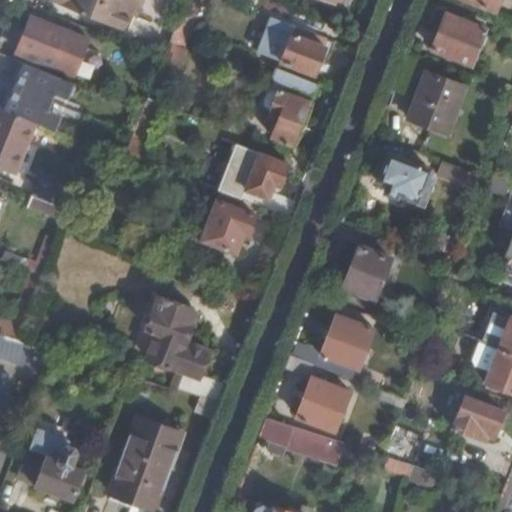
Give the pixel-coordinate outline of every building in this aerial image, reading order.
[(58,0),(123,28),(130,13),(138,17),(145,0),(58,0)] [(190,34),(203,0),(187,0),(177,27),(190,34)] [(468,0),(496,12),(500,0),(468,0)] [(472,65),(486,30),(447,14),(433,49),(472,65)] [(15,50),(73,75),(75,70),(84,48),(88,40),(29,15),(15,50)] [(183,50),(190,34),(177,27),(163,58),(157,73),(149,98),(163,103),(169,85),(173,87),(186,51),(183,50)] [(316,73),(327,46),(293,33),(282,60),(316,73)] [(98,54),(84,48),(75,70),(89,76),(98,54)] [(157,73),(163,58),(143,51),(139,64),(157,73)] [(74,83),(25,64),(15,87),(6,110),(31,121),(33,122),(54,131),(74,83)] [(445,132),(464,84),(427,70),(408,117),(445,132)] [(295,142),(318,85),(286,72),(272,108),(276,111),(274,120),(277,121),(273,135),(295,142)] [(147,145),(163,103),(149,98),(142,111),(125,153),(151,163),(157,148),(147,145)] [(0,168),(12,173),(33,122),(31,121),(6,110),(0,107),(0,168)] [(290,218),(293,205),(269,196),(273,185),(279,187),(289,163),(260,152),(244,190),(264,196),(260,206),(290,218)] [(423,208),(437,173),(391,154),(381,181),(389,185),(386,193),(423,208)] [(449,178),(455,166),(442,161),(437,173),(449,178)] [(489,194),(493,180),(455,166),(449,178),(489,194)] [(43,201),(68,212),(74,195),(48,185),(43,201)] [(43,201),(33,197),(30,207),(65,221),(68,212),(43,201)] [(249,233),(255,215),(218,200),(202,240),(236,253),(245,232),(249,233)] [(375,299),(392,258),(361,246),(345,287),(375,299)] [(0,259),(0,301),(16,308),(30,272),(0,259)] [(184,373),(179,389),(199,395),(219,401),(227,381),(205,376),(212,350),(187,342),(193,324),(191,323),(195,309),(159,297),(147,332),(164,338),(154,364),(184,373)] [(481,342),(497,348),(508,320),(492,314),(481,342)] [(497,348),(511,353),(511,314),(510,314),(508,320),(497,348)] [(360,370),(376,330),(339,315),(323,354),(360,370)] [(52,350),(0,333),(0,351),(27,361),(28,356),(49,363),(52,350)] [(481,342),(476,340),(468,361),(489,369),(497,348),(481,342)] [(511,392),(511,353),(497,348),(489,369),(484,382),(511,392)] [(52,350),(49,363),(72,371),(78,359),(52,350)] [(290,354),(286,366),(305,372),(309,362),(290,354)] [(335,431),(350,391),(315,377),(299,415),(335,431)] [(0,422),(6,425),(12,387),(0,382),(0,422)] [(377,396),(404,408),(407,400),(379,389),(377,396)] [(194,413),(212,421),(219,401),(199,395),(194,413)] [(497,430),(505,411),(465,395),(454,427),(486,441),(491,429),(497,430)] [(266,416),(258,435),(268,439),(265,449),(279,455),(282,444),(288,447),(287,447),(338,463),(346,443),(295,427),(266,416)] [(159,456),(169,431),(139,420),(112,495),(156,511),(175,461),(159,456)] [(183,436),(169,431),(159,456),(175,461),(183,436)] [(74,500),(86,469),(73,464),(76,451),(70,445),(64,447),(59,459),(31,449),(20,477),(36,482),(34,486),(74,500)] [(391,470),(416,478),(420,467),(394,459),(391,470)] [(416,478),(414,482),(436,489),(441,474),(420,467),(416,478)] [(293,511),(276,504),(275,508),(266,503),(258,507),(255,511),(293,511)]
